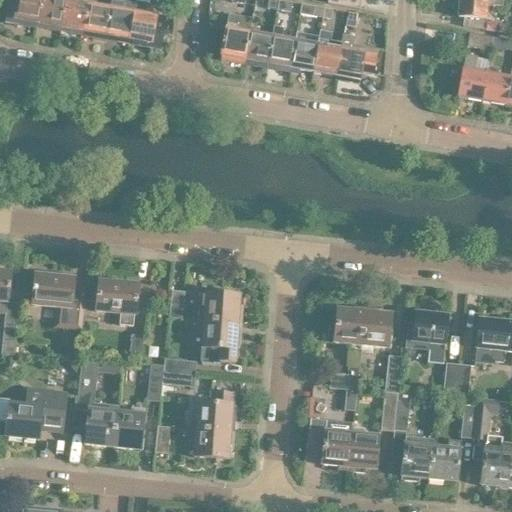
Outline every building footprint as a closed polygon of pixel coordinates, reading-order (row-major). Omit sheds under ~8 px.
[(40,0),(7,0),(3,25),(35,30),(35,29),(40,0)] [(52,0),(40,0),(35,29),(58,34),(63,2),(52,0)] [(62,0),(63,2),(58,34),(81,38),(87,0),(86,0),(62,0)] [(104,42),(105,38),(110,10),(98,8),(99,2),(87,0),(81,38),(104,42)] [(275,12),(277,2),(267,0),(264,16),(274,17),(275,12)] [(326,0),(326,6),(357,11),(359,0),(326,0)] [(500,0),(457,0),(457,20),(466,20),(465,29),(483,32),(484,25),(484,22),(485,8),(500,9),(500,0)] [(277,2),(275,12),(289,15),(290,4),(277,2)] [(135,48),(158,51),(164,20),(142,16),(144,6),(134,5),(133,14),(128,42),(136,43),(135,48)] [(312,19),(313,8),(299,6),(297,16),(312,19)] [(133,14),(110,10),(105,38),(113,39),(112,44),(127,46),(128,42),(133,14)] [(329,21),(331,12),(322,10),(321,20),(329,21)] [(352,30),(355,17),(346,15),(343,28),(352,30)] [(242,67),(243,63),(249,30),(250,21),(227,17),(219,58),(228,60),(228,64),(242,67)] [(272,28),(270,39),(265,71),(288,75),(293,43),(279,40),(281,30),(272,28)] [(265,71),(270,39),(257,36),(258,31),(249,30),(243,63),(251,64),(250,68),(265,71)] [(318,33),(317,38),(316,47),(311,75),(334,79),(339,51),(341,37),(341,36),(339,45),(328,43),(330,35),(318,33)] [(295,34),(293,43),(288,75),(299,77),(300,73),(311,75),(316,47),(317,38),(295,34)] [(489,50),(491,40),(467,35),(465,48),(488,52),(489,50)] [(339,51),(334,79),(333,82),(357,86),(359,75),(371,77),(375,51),(351,47),(353,39),(341,37),(339,51)] [(489,50),(511,54),(511,53),(511,43),(504,42),(491,40),(489,50)] [(464,57),(462,72),(461,71),(456,100),(480,104),(486,68),(487,62),(475,60),(475,59),(464,57)] [(496,70),(486,68),(480,104),(502,108),(507,79),(495,77),(496,70)] [(502,108),(511,109),(511,80),(507,79),(502,108)] [(0,315),(4,316),(5,304),(8,274),(0,273),(0,315)] [(22,296),(21,306),(31,307),(31,308),(56,310),(55,323),(56,325),(58,328),(61,330),(73,331),(78,331),(80,331),(83,301),(72,300),(73,282),(52,280),(50,277),(47,276),(44,276),(40,276),(38,279),(33,279),(32,297),(22,296)] [(137,289),(97,285),(94,315),(119,317),(118,328),(131,329),(133,318),(134,318),(137,289)] [(167,318),(180,320),(183,293),(170,292),(167,318)] [(198,311),(197,324),(241,327),(242,308),(239,308),(239,298),(204,296),(203,312),(198,311)] [(328,377),(327,389),(355,391),(358,354),(360,354),(364,310),(354,309),(354,313),(336,311),(333,345),(348,347),(346,369),(345,379),(328,377)] [(383,312),(364,310),(360,354),(372,356),(373,350),(388,352),(391,317),(382,316),(383,312)] [(406,326),(404,349),(409,350),(428,352),(427,364),(442,365),(446,318),(428,316),(428,313),(416,312),(416,315),(413,315),(412,326),(406,326)] [(477,321),(474,351),(473,365),(492,367),(493,364),(501,365),(503,354),(506,354),(509,324),(477,321)] [(197,324),(196,336),(201,337),(199,366),(219,368),(220,364),(234,365),(235,350),(237,350),(239,345),(240,341),(240,336),(241,327),(197,324)] [(0,358),(12,360),(15,328),(2,327),(0,352),(0,358)] [(126,369),(127,369),(138,370),(142,338),(129,337),(126,369)] [(146,359),(147,359),(155,360),(156,349),(147,348),(146,359)] [(404,349),(400,349),(400,358),(408,359),(409,350),(404,349)] [(64,352),(63,362),(64,362),(75,363),(76,353),(64,352)] [(386,358),(382,394),(396,395),(399,359),(386,358)] [(163,361),(162,368),(161,374),(193,377),(195,364),(163,361)] [(79,365),(78,376),(76,390),(75,400),(89,401),(93,366),(79,365)] [(453,399),(456,367),(444,366),(441,398),(453,399)] [(148,367),(148,368),(144,403),(158,404),(160,386),(161,374),(162,368),(148,367)] [(469,368),(456,367),(453,399),(465,400),(469,368)] [(193,377),(161,374),(160,386),(192,390),(193,377)] [(8,402),(0,401),(0,423),(5,424),(3,440),(38,443),(39,433),(60,435),(64,396),(27,393),(25,408),(7,406),(8,402)] [(190,420),(189,432),(233,435),(234,425),(231,425),(232,410),(230,410),(231,395),(211,393),(210,408),(197,407),(196,421),(190,420)] [(395,401),(396,395),(382,394),(378,433),(391,435),(391,433),(392,433),(393,423),(395,401)] [(395,401),(393,423),(405,425),(408,402),(412,403),(413,397),(396,395),(395,401)] [(478,487),(505,490),(508,465),(509,457),(510,450),(510,442),(501,441),(501,437),(484,435),(485,418),(494,419),(495,403),(475,401),(474,409),(473,409),(470,441),(482,443),(478,487)] [(89,406),(85,448),(112,450),(115,415),(100,414),(101,407),(89,406)] [(470,441),(473,409),(462,408),(458,440),(470,441)] [(115,415),(112,450),(139,453),(143,411),(130,410),(129,416),(115,415)] [(308,421),(303,463),(304,463),(321,465),(320,468),(337,469),(337,473),(347,474),(348,465),(352,430),(352,425),(309,421),(308,421)] [(153,455),(166,456),(168,430),(155,429),(153,455)] [(348,465),(347,474),(365,476),(365,472),(375,473),(376,465),(379,438),(363,437),(364,431),(352,430),(348,465)] [(189,432),(188,444),(194,444),(193,460),(228,462),(229,453),(232,453),(233,435),(189,432)] [(417,481),(426,482),(429,448),(430,441),(404,438),(404,434),(392,433),(390,458),(401,459),(398,483),(416,485),(417,481)] [(429,448),(426,482),(453,485),(458,442),(446,441),(445,450),(429,448)]
